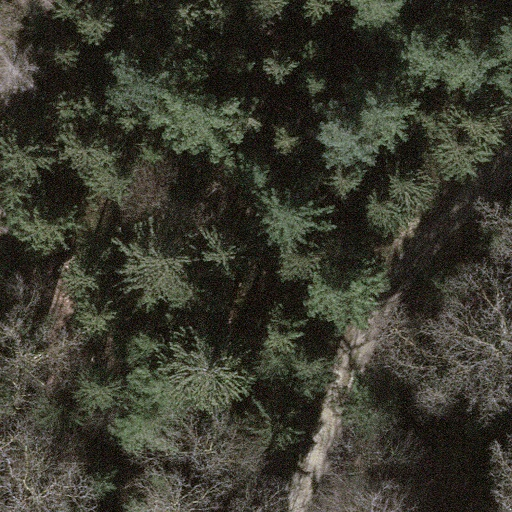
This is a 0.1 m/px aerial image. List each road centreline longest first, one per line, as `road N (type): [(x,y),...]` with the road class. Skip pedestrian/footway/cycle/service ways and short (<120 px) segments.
road 1 (track): [(511,166),(421,250),(346,364),(305,511)]
road 2 (track): [(305,510),(154,462),(0,427)]
